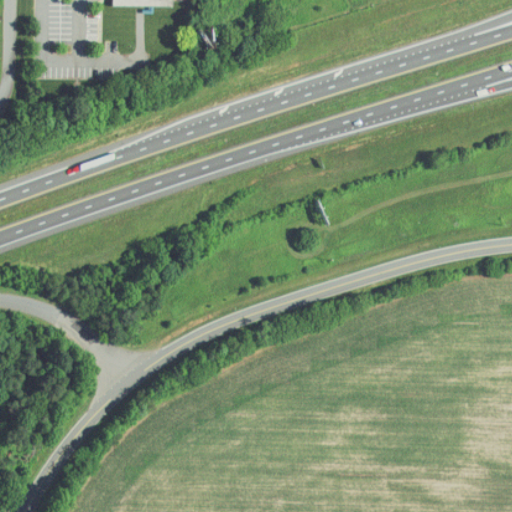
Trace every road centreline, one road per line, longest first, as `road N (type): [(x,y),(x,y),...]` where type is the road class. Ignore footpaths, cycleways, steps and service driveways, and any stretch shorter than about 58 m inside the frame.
road 1 (motorway): [(0,237),(511,68)]
road 2 (motorway): [(511,29),(0,198)]
road 3 (residential): [(134,378),(189,341),(264,308),(442,250),(511,241)]
road 4 (motorway): [(511,13),(169,139)]
road 5 (residential): [(25,511),(81,429),(134,378)]
road 6 (residential): [(0,294),(44,301),(134,378)]
road 7 (motorway): [(389,107),(511,77)]
